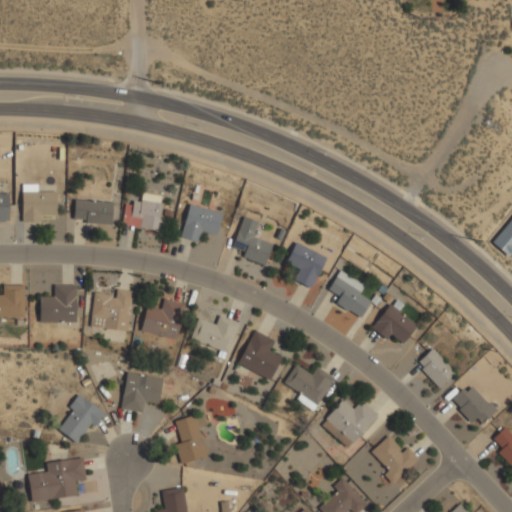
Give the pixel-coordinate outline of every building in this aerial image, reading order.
[(56,216),(55,191),(36,192),(36,184),(21,185),(21,222),(41,222),(41,216),(56,216)] [(0,221),(8,221),(7,193),(0,193),(0,221)] [(124,204),(121,225),(157,230),(162,196),(141,193),(140,202),(133,201),(132,205),(124,204)] [(112,202),(74,200),(73,222),(111,223),(112,202)] [(180,238),(198,242),(201,231),(216,235),(222,213),(188,204),(180,238)] [(264,265),(272,244),(252,237),(258,222),(243,216),(231,247),(244,251),(242,257),(264,265)] [(511,250),(511,217),(491,241),(507,256),(511,250)] [(310,289),(326,257),(295,242),(285,262),(298,269),(293,280),(310,289)] [(364,285),(339,270),(327,289),(339,296),(335,303),(359,318),(370,301),(359,294),(364,285)] [(23,284),(3,284),(3,295),(0,295),(0,316),(23,316),(23,284)] [(39,322),(76,321),(75,285),(52,285),(53,296),(39,296),(39,322)] [(133,291),(115,289),(114,296),(93,294),(90,326),(129,330),(133,291)] [(176,338),(184,302),(162,297),(160,307),(146,304),(140,330),(176,338)] [(416,326),(390,304),(370,327),(385,340),(390,334),(402,343),(416,326)] [(229,352),(240,321),(220,315),(217,324),(197,317),(190,339),(229,352)] [(281,355),(270,350),(275,339),(253,329),(237,364),(271,379),(281,355)] [(454,373),(432,348),(416,363),(438,388),(454,373)] [(334,377),(316,365),(310,374),(295,364),(282,385),(316,406),(334,377)] [(120,408),(142,411),(144,401),(158,404),(162,376),(126,371),(120,408)] [(451,401),(470,422),(475,418),(480,424),(494,410),(469,383),(451,401)] [(56,427),(78,444),(103,412),(81,394),(56,427)] [(343,398),(320,422),(347,448),(378,415),(359,397),(351,405),(343,398)] [(175,419),(181,441),(175,443),(180,462),(207,455),(200,427),(207,425),(203,411),(175,419)] [(497,452),(511,468),(511,435),(504,427),(492,438),(501,448),(497,452)] [(407,445),(400,451),(388,435),(369,451),(393,481),(419,460),(407,445)] [(78,495),(76,482),(86,480),(83,456),(46,461),(47,472),(27,474),(31,501),(78,495)] [(341,475),(331,484),(337,489),(318,507),(322,511),(348,511),(350,511),(351,511),(357,511),(367,503),(341,475)] [(154,509),(154,511),(186,511),(183,486),(161,489),(163,507),(154,509)] [(221,511),(235,511),(235,501),(221,501),(221,511)] [(468,511),(460,502),(448,511),(468,511)]
